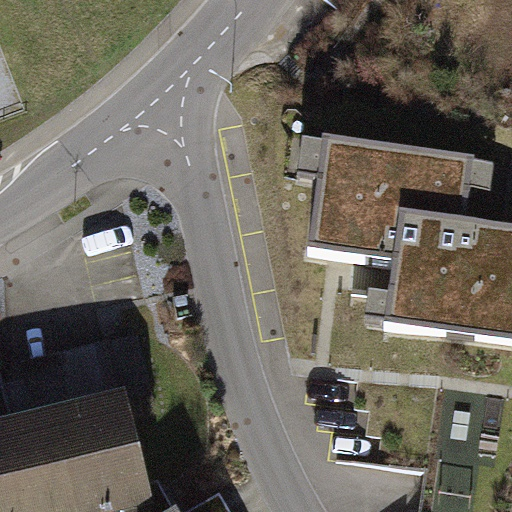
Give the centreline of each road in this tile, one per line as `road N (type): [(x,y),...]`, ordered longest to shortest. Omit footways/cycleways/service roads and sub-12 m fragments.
road 1 (residential): [(162,119),(190,170),(245,395),(300,511)]
road 2 (unclassified): [(0,212),(162,119)]
road 3 (unclassified): [(162,119),(249,0)]
